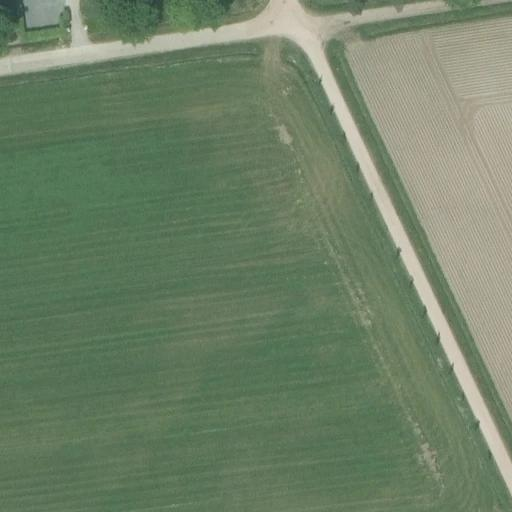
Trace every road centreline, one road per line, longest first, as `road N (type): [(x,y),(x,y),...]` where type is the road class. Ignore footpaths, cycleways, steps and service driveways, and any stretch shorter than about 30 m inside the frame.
road 1 (track): [(296,26),(511,492)]
road 2 (residential): [(0,69),(296,26)]
road 3 (track): [(296,26),(485,0)]
